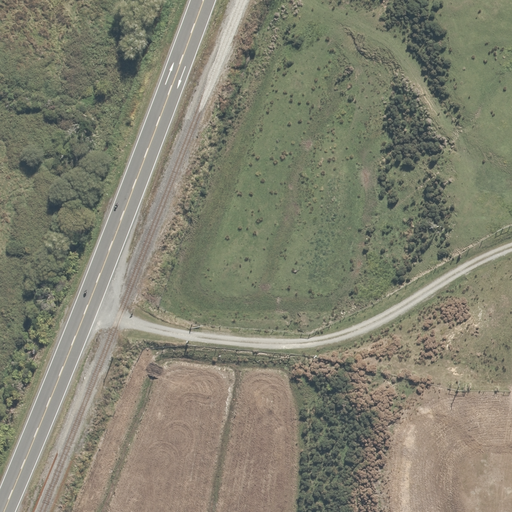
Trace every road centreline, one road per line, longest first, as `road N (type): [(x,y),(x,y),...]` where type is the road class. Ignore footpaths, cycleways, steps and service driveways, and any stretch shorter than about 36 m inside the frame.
road 1 (primary): [(1,511),(205,0)]
road 2 (track): [(85,313),(239,338),(318,336),(382,314),(511,244)]
